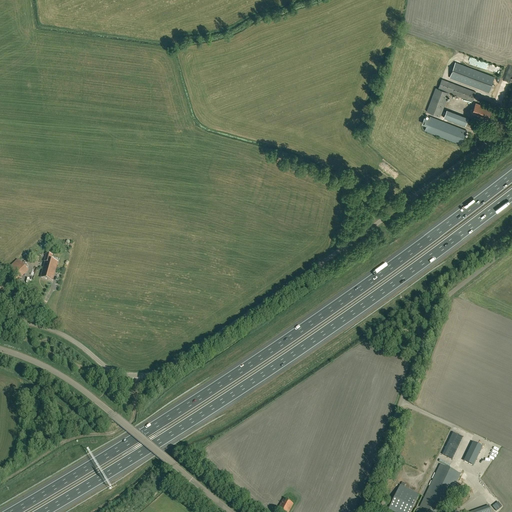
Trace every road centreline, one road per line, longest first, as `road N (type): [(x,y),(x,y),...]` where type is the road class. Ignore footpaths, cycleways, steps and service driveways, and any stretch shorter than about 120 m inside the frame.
road 1 (motorway): [(511,175),(224,381),(12,511)]
road 2 (motorway): [(43,511),(266,372),(511,195)]
road 3 (unclassified): [(137,375),(182,357),(480,148),(497,134),(511,98)]
road 4 (unclassified): [(359,511),(435,306),(511,246)]
road 5 (unclassified): [(230,511),(65,377),(0,348)]
road 6 (unclassified): [(0,485),(76,438),(123,430),(136,418),(137,375)]
road 7 (unclassified): [(0,319),(57,332),(110,370),(137,375)]
